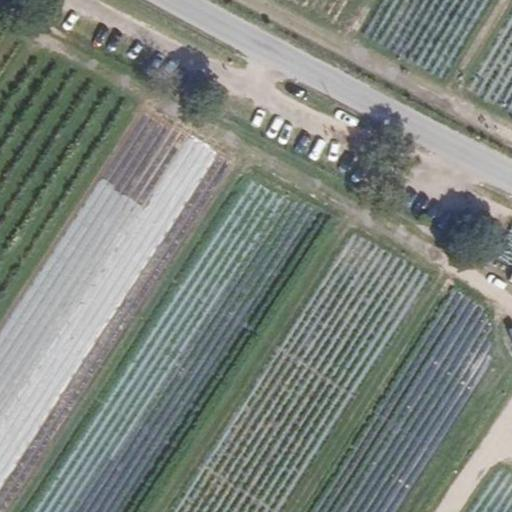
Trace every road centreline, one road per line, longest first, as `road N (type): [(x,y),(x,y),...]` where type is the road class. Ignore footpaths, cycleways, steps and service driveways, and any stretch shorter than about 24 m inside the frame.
road 1 (track): [(511,298),(0,23)]
road 2 (unclassified): [(175,0),(511,180)]
road 3 (track): [(511,127),(262,0)]
